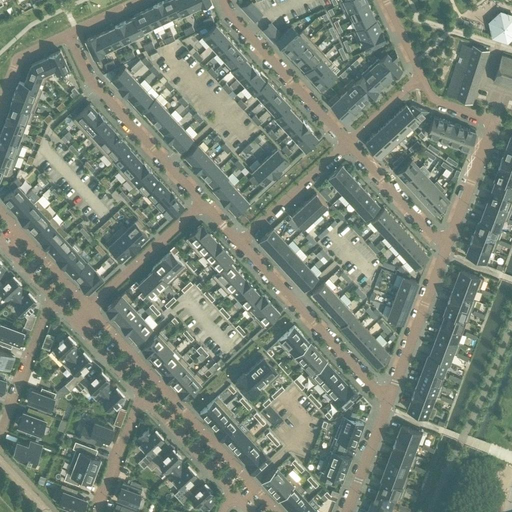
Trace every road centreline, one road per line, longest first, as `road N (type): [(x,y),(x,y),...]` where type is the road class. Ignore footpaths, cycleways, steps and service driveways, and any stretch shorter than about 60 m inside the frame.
road 1 (residential): [(276,511),(89,307)]
road 2 (residential): [(446,248),(491,121),(435,101),(421,75)]
road 3 (residential): [(66,35),(99,91),(202,202)]
road 4 (residential): [(241,244),(388,402)]
road 5 (residential): [(221,0),(348,144)]
road 6 (residential): [(388,402),(446,248)]
road 7 (residential): [(202,202),(89,307)]
road 8 (residential): [(348,144),(241,244)]
road 9 (residential): [(348,144),(446,248)]
road 10 (residential): [(56,303),(0,425)]
road 11 (residential): [(143,399),(233,497)]
road 12 (residential): [(89,307),(0,212)]
road 13 (residential): [(143,399),(96,511)]
